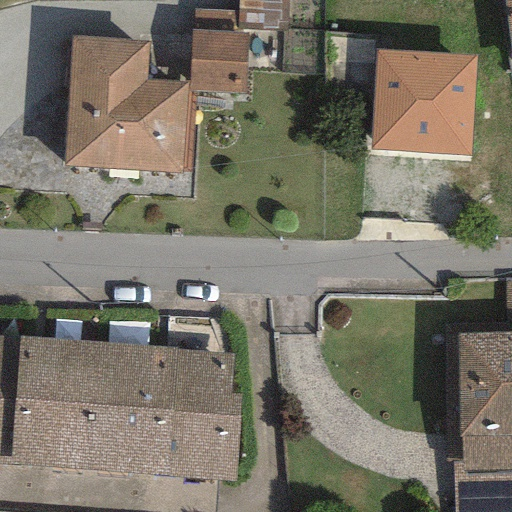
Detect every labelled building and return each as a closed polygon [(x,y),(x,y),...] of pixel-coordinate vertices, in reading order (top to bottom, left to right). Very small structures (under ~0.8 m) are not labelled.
[(511,0),(503,0),(511,71),(511,0)] [(247,37),(192,35),(188,94),(244,97),(247,37)] [(179,177),(185,88),(145,86),(146,45),(71,41),(63,170),(179,177)] [(473,61),(374,55),(368,155),(467,161),(473,61)] [(511,511),(511,328),(446,331),(452,511),(511,511)] [(0,469),(232,484),(240,355),(0,340),(0,469)]
